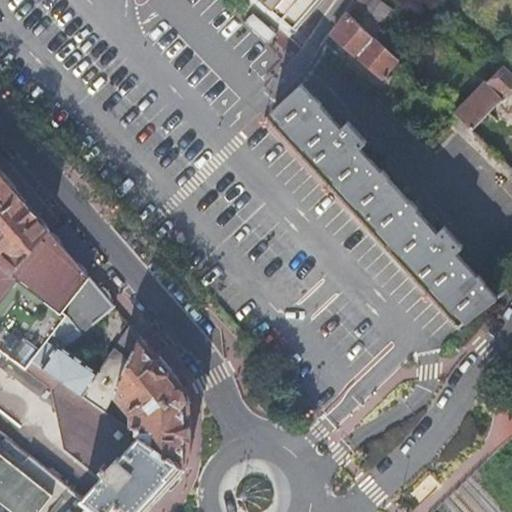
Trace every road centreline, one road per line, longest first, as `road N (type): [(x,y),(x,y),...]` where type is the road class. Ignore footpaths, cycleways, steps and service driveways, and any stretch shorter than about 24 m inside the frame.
road 1 (secondary): [(241,449),(213,378),(121,254),(0,116)]
road 2 (residential): [(350,511),(436,432),(511,331)]
